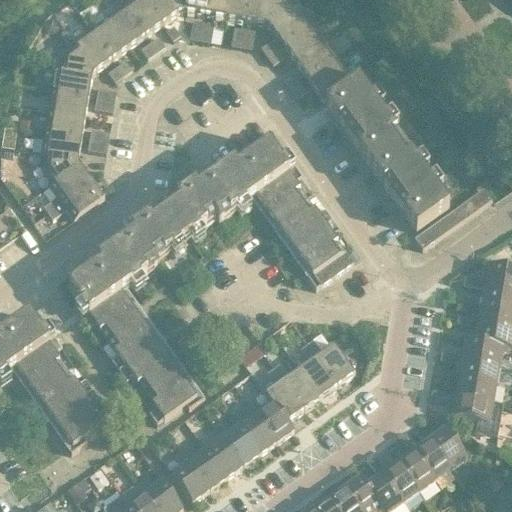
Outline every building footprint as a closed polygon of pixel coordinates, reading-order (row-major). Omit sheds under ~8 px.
[(139,0),(123,12),(145,42),(162,30),(140,0),(139,0)] [(140,0),(162,30),(175,20),(178,18),(175,14),(165,0),(140,0)] [(187,0),(165,0),(175,14),(178,18),(184,17),(187,0)] [(204,20),(207,0),(187,0),(184,17),(192,18),(192,25),(202,27),(203,28),(204,20)] [(207,0),(204,20),(203,28),(212,29),(214,22),(225,24),(228,0),(207,0)] [(250,0),(228,0),(225,24),(245,27),(250,0)] [(250,0),(245,27),(266,30),(270,0),(250,0)] [(270,0),(266,30),(271,34),(297,15),(297,14),(288,1),(280,0),(270,0)] [(271,34),(283,50),(313,29),(301,11),(297,14),(297,15),(271,34)] [(128,54),(145,42),(123,12),(107,23),(128,54)] [(112,66),(128,54),(107,23),(90,35),(112,66)] [(52,24),(44,31),(47,36),(54,37),(59,33),(52,24)] [(189,44),(199,46),(202,27),(192,25),(189,44)] [(203,28),(202,27),(199,46),(210,47),(212,29),(203,28)] [(283,50),(295,67),(325,45),(313,29),(283,50)] [(172,46),(181,40),(174,30),(166,36),(172,46)] [(231,51),(241,53),(244,35),(234,33),(231,51)] [(72,48),(75,52),(76,51),(95,78),(112,66),(90,35),(72,48)] [(244,35),(241,53),(251,55),(255,36),(244,35)] [(157,42),(149,48),(156,58),(164,52),(157,42)] [(337,62),(325,45),(295,67),(307,84),(337,62)] [(260,53),(266,62),(276,55),(270,46),(260,53)] [(147,64),(156,58),(149,48),(140,54),(147,64)] [(62,61),(60,77),(60,78),(92,83),(95,78),(76,51),(75,52),(62,61)] [(276,55),(266,62),(273,70),(283,64),(276,55)] [(350,80),(337,62),(307,84),(319,101),(350,80)] [(124,66),(116,72),(122,82),(131,75),(124,66)] [(114,88),(122,82),(116,72),(107,78),(114,88)] [(55,76),(51,97),(88,103),(92,83),(60,78),(60,77),(55,76)] [(284,87),(290,95),(300,88),(294,79),(284,87)] [(325,109),(370,173),(403,150),(358,86),(325,109)] [(300,88),(290,95),(296,104),(306,97),(300,88)] [(97,94),(95,104),(113,107),(115,97),(97,94)] [(51,97),(48,118),(85,124),(88,103),(51,97)] [(112,118),(113,107),(95,104),(94,115),(112,118)] [(48,118),(45,138),(81,144),(85,124),(48,118)] [(20,124),(19,133),(33,135),(35,126),(20,124)] [(90,135),(89,146),(106,149),(108,138),(90,135)] [(41,159),(46,160),(46,159),(78,165),(81,144),(45,138),(41,159)] [(1,152),(13,154),(15,147),(2,145),(1,152)] [(105,159),(106,149),(89,146),(87,156),(105,159)] [(217,224),(216,224),(219,228),(256,202),(320,292),(353,269),(268,150),(237,173),(233,168),(197,194),(196,195),(217,224)] [(403,150),(370,173),(416,237),(448,213),(403,150)] [(5,153),(4,161),(12,162),(13,155),(5,153)] [(43,176),(52,188),(53,189),(80,171),(79,171),(78,165),(46,159),(46,160),(43,176)] [(43,212),(48,219),(91,187),(80,171),(53,189),(52,188),(48,191),(56,203),(43,212)] [(104,205),(91,187),(48,219),(52,225),(66,215),(74,227),(104,205)] [(130,236),(133,240),(134,239),(154,268),(155,267),(216,224),(217,224),(196,195),(197,194),(194,190),(130,236)] [(483,194),(476,199),(484,210),(491,206),(483,194)] [(484,210),(476,199),(469,204),(477,215),(484,210)] [(469,204),(462,209),(471,220),(477,215),(469,204)] [(462,209),(455,214),(464,225),(471,220),(462,209)] [(464,225),(455,214),(448,219),(457,230),(464,225)] [(448,219),(441,224),(450,235),(457,230),(448,219)] [(434,229),(443,240),(450,235),(441,224),(434,229)] [(434,229),(428,234),(436,245),(443,240),(434,229)] [(428,234),(421,239),(429,250),(436,245),(428,234)] [(134,239),(133,240),(96,266),(100,270),(68,293),(164,427),(196,403),(121,298),(158,271),(155,267),(154,268),(134,239)] [(429,250),(421,239),(414,244),(422,255),(429,250)] [(511,274),(488,271),(485,286),(484,290),(511,295),(511,274)] [(462,291),(473,293),(475,285),(464,283),(462,291)] [(511,314),(511,295),(484,290),(485,286),(475,285),(473,293),(484,295),(481,309),(511,314)] [(511,334),(511,314),(481,309),(479,324),(478,328),(511,334)] [(0,383),(16,373),(72,452),(105,428),(28,321),(0,341),(0,383)] [(456,329),(467,331),(468,322),(457,321),(456,329)] [(511,352),(511,334),(478,328),(479,324),(468,322),(467,331),(477,332),(475,347),(475,348),(502,352),(502,353),(511,354),(511,352)] [(313,345),(306,350),(337,392),(354,380),(333,351),(322,359),(313,345)] [(499,372),(502,353),(502,352),(475,348),(475,347),(465,345),(462,361),(462,365),(499,372)] [(309,368),(299,375),(320,404),(337,392),(306,350),(300,354),(309,368)] [(440,366),(450,367),(452,359),(441,358),(440,366)] [(495,390),(499,372),(462,365),(462,361),(452,359),(450,367),(461,369),(458,384),(495,390)] [(280,369),(273,373),(304,416),(320,404),(299,375),(289,382),(280,369)] [(265,399),(271,408),(272,408),(287,428),(304,416),(273,373),(267,378),(276,391),(265,399)] [(492,409),(495,390),(458,384),(456,399),(445,397),(444,405),(454,407),(455,403),(492,409)] [(433,403),(444,405),(445,397),(435,395),(433,403)] [(502,411),(492,409),(455,403),(454,407),(452,423),(476,427),(474,438),(497,442),(502,411)] [(254,405),(248,410),(276,449),(294,437),(287,428),(272,408),(271,408),(261,415),(254,405)] [(249,424),(238,432),(259,461),(276,449),(248,410),(241,414),(249,424)] [(440,437),(428,445),(450,476),(466,464),(445,435),(448,433),(441,423),(434,428),(440,437)] [(221,429),(215,433),(243,473),(259,461),(238,432),(228,439),(221,429)] [(226,485),(243,473),(215,433),(208,438),(215,448),(205,455),(226,485)] [(397,441),(403,450),(410,445),(403,436),(397,441)] [(434,487),(413,456),(416,454),(410,445),(403,450),(409,459),(397,468),(419,498),(434,487)] [(434,487),(450,476),(428,445),(416,454),(413,456),(434,487)] [(210,497),(226,485),(205,455),(195,463),(188,453),(181,457),(210,497)] [(192,509),(210,497),(181,457),(175,462),(182,472),(171,480),(192,509)] [(366,463),(372,472),(379,467),(372,459),(366,463)] [(404,511),(381,479),(385,476),(379,467),(372,472),(378,481),(366,490),(365,490),(381,511),(404,511)] [(106,468),(100,472),(105,478),(111,474),(106,468)] [(413,511),(423,505),(419,498),(397,468),(385,476),(381,479),(404,511),(413,511)] [(100,475),(90,482),(98,494),(108,487),(100,475)] [(381,511),(365,490),(366,490),(360,482),(344,493),(356,511),(381,511)] [(143,485),(137,489),(152,511),(179,511),(161,487),(150,495),(143,485)] [(84,497),(77,488),(68,495),(74,504),(84,497)] [(152,511),(137,489),(130,494),(137,504),(127,511),(152,511)] [(356,511),(344,493),(328,504),(333,511),(356,511)]
